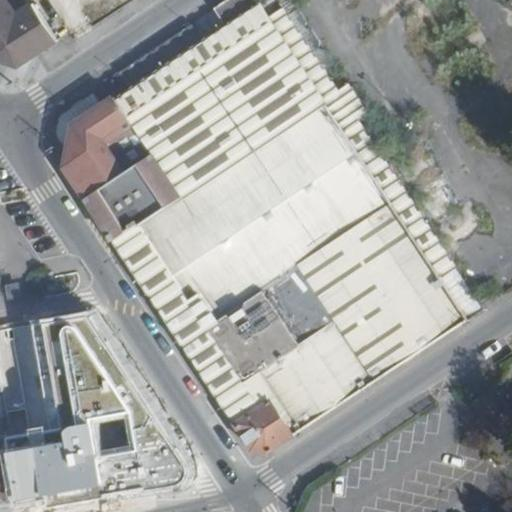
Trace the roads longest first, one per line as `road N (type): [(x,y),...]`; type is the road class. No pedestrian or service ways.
road 1 (tertiary): [(2,124),(243,497)]
road 2 (residential): [(243,497),(511,313)]
road 3 (tertiary): [(186,0),(2,124)]
